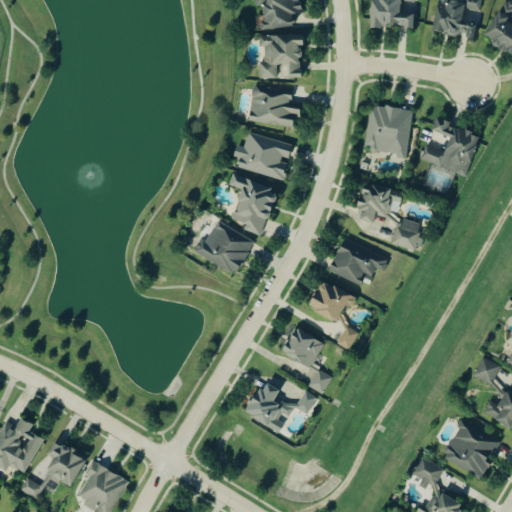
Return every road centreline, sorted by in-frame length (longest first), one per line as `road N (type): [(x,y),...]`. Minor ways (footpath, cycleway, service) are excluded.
road 1 (residential): [(343,0),(341,125),(308,232),(140,511)]
road 2 (residential): [(0,365),(253,511)]
road 3 (residential): [(347,64),(472,82)]
